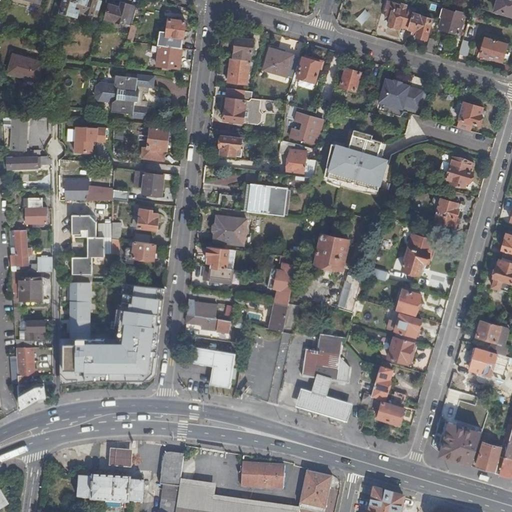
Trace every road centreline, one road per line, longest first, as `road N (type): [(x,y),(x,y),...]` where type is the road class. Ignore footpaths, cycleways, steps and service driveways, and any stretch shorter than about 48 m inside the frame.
road 1 (residential): [(165,406),(208,3)]
road 2 (residential): [(511,125),(410,476)]
road 3 (residential): [(53,122),(56,412)]
road 4 (primary): [(86,431),(157,428),(290,441)]
road 5 (residential): [(316,33),(511,91)]
road 6 (unknown): [(357,461),(363,401),(349,384),(305,382),(274,429)]
road 7 (primary): [(290,441),(274,429),(165,406)]
